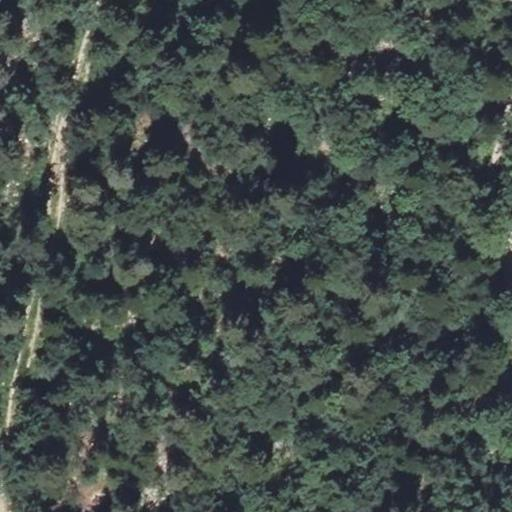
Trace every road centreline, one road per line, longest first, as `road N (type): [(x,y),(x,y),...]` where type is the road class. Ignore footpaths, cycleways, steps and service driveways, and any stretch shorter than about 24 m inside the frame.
road 1 (track): [(107,0),(2,304),(10,511)]
road 2 (track): [(511,122),(511,257)]
